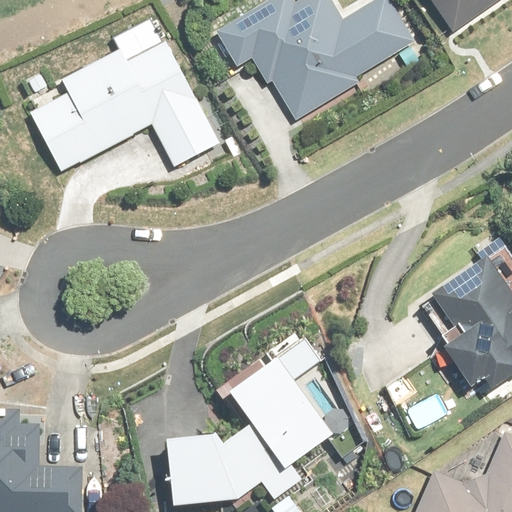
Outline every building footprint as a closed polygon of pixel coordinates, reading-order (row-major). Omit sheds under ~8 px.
[(271,84),(275,81),(300,119),(365,77),(374,91),(407,70),(397,54),(416,42),(388,0),(374,0),(344,20),(331,0),(302,0),(295,4),(292,0),(259,0),(263,5),(218,34),(239,66),(253,57),(271,84)] [(433,0),(454,31),(500,0),(433,0)] [(64,80),(71,94),(34,112),(63,170),(155,124),(177,168),(221,146),(167,40),(131,59),(126,48),(64,80)] [(496,239),(492,234),(473,247),(483,261),(433,294),(456,327),(442,337),(448,345),(429,359),(445,382),(462,370),(474,387),(489,376),(498,389),(511,379),(511,250),(507,244),(501,235),(496,239)] [(234,390),(255,421),(230,442),(220,433),(172,438),(176,505),(231,500),(237,510),(245,505),(241,499),(263,483),(279,505),(273,509),(274,511),(302,511),(290,496),(307,483),(293,463),(332,435),(279,359),(234,390)] [(0,511),(80,511),(82,468),(40,466),(42,427),(19,426),(20,411),(0,410),(0,511)] [(511,511),(511,441),(504,437),(491,472),(463,485),(437,474),(419,511),(511,511)]
